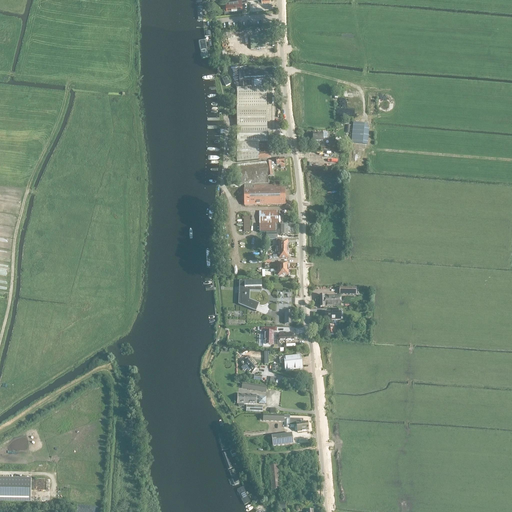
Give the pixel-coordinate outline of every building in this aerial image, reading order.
[(225,0),(227,10),(242,8),(241,2),(248,2),(247,0),(225,0)] [(265,35),(250,37),(251,49),(266,48),(265,44),(271,43),(272,46),(275,46),(274,35),(265,35)] [(205,43),(199,44),(202,59),(208,58),(205,43)] [(244,70),(244,78),(272,77),(272,68),(254,69),(254,67),(249,67),(249,69),(244,70)] [(227,78),(222,80),(225,86),(230,84),(227,78)] [(267,109),(266,87),(237,88),(237,110),(267,109)] [(267,109),(237,110),(237,128),(267,127),(267,109)] [(354,123),(352,143),(367,145),(369,128),(367,128),(367,125),(354,123)] [(267,127),(237,128),(237,143),(259,143),(267,143),(267,127)] [(323,133),(313,133),(313,140),(323,140),(323,137),(327,138),(327,132),(323,132),(323,133)] [(259,143),(237,143),(237,162),(259,160),(258,160),(258,158),(257,155),(259,155),(259,153),(259,143)] [(285,168),(284,158),(276,159),(276,160),(270,161),(270,162),(237,166),(237,184),(269,183),(268,177),(272,176),(271,166),(277,166),(280,166),(281,168),(285,168)] [(244,185),(244,189),(245,206),(285,205),(285,188),(280,188),(280,185),(254,186),(253,185),(244,185)] [(278,211),(259,212),(259,224),(278,224),(278,211)] [(276,233),(275,224),(260,225),(260,233),(266,233),(266,238),(276,238),(276,233)] [(262,292),(261,281),(259,281),(259,280),(251,281),(251,279),(247,279),(247,280),(249,280),(249,281),(239,281),(238,287),(236,288),(236,291),(238,291),(238,305),(256,312),(259,304),(250,300),(250,292),(262,292)] [(341,296),(324,297),(324,296),(320,296),(320,308),(325,308),(325,307),(341,306),(341,296)] [(325,312),(325,320),(341,320),(341,312),(338,312),(338,309),(332,309),(332,312),(325,312)] [(327,326),(327,332),(327,336),(334,335),(334,334),(337,334),(336,331),(334,331),(333,325),(327,326)] [(264,335),(263,347),(268,347),(268,345),(273,345),(273,332),(265,332),(265,335),(264,335)] [(246,359),(241,363),(244,366),(247,370),(249,372),(250,372),(251,373),(255,370),(254,369),(258,366),(259,365),(252,358),(250,355),(246,359)] [(284,357),(280,358),(280,364),(284,364),(301,362),(300,355),(284,356),(284,357)] [(301,362),(284,364),(285,371),(302,369),(301,362)] [(242,386),(241,389),(266,393),(267,390),(267,387),(242,383),(242,386)] [(238,395),(237,405),(238,405),(238,407),(244,407),(244,405),(256,406),(256,403),(259,403),(259,405),(266,405),(266,398),(259,398),(256,398),(256,396),(238,395)] [(289,419),(289,426),(297,426),(297,432),(309,431),(308,429),(309,429),(309,428),(308,428),(307,422),(303,423),(303,419),(289,419)] [(242,430),(235,431),(237,440),(240,440),(244,439),(242,430)] [(225,434),(219,435),(222,451),(228,449),(225,434)] [(271,437),(272,442),(273,447),(293,445),(292,434),(271,437)] [(228,452),(223,454),(228,470),(234,467),(228,452)] [(280,489),(278,476),(278,465),(270,466),(272,490),(280,489)] [(234,470),(230,472),(234,485),(239,483),(234,470)] [(0,478),(0,500),(31,501),(31,479),(0,478)] [(243,487),(237,490),(240,495),(241,495),(242,498),(241,499),(244,505),(250,502),(243,487)]
